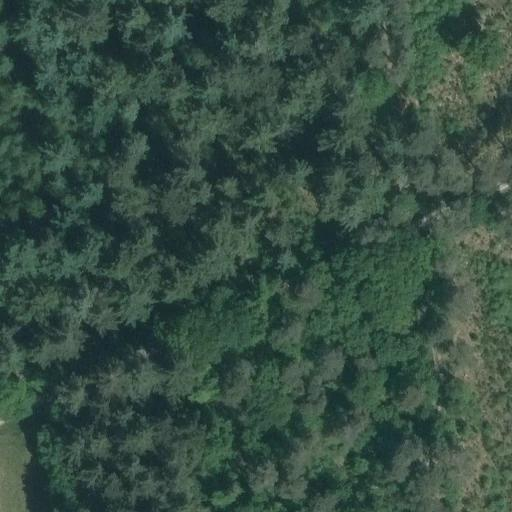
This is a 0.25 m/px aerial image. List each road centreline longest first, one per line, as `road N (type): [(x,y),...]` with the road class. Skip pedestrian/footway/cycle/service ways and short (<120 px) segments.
road 1 (track): [(0,423),(511,168)]
road 2 (track): [(407,217),(449,416),(445,511)]
